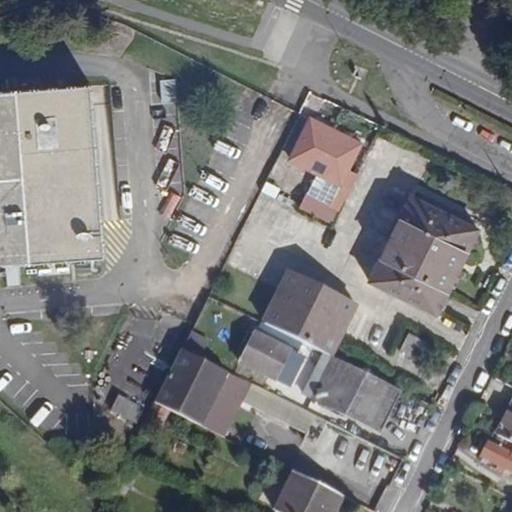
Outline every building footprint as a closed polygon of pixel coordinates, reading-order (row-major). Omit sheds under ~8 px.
[(102,256),(88,84),(0,92),(0,263),(5,263),(18,262),(102,256)] [(361,143),(311,118),(291,159),(339,184),(361,143)] [(338,208),(306,193),(300,206),(332,221),(338,208)] [(478,228),(411,195),(369,280),(435,314),(478,228)] [(20,282),(64,279),(63,264),(19,267),(18,262),(5,263),(7,286),(20,286),(20,282)] [(357,305),(288,271),(261,322),(331,357),(357,305)] [(291,350),(254,332),(239,363),(276,381),(291,350)] [(426,342),(408,332),(399,352),(417,361),(426,342)] [(180,349),(153,402),(170,410),(224,437),(237,443),(251,416),(264,390),(180,349)] [(311,398),(380,433),(401,391),(331,357),(311,398)] [(143,407),(118,394),(111,409),(136,422),(143,407)] [(155,440),(170,410),(153,402),(138,431),(155,440)] [(511,403),(496,435),(511,442),(511,403)] [(315,445),(326,421),(316,416),(304,439),(315,445)] [(511,453),(489,442),(481,456),(511,471),(511,453)] [(335,511),(343,496),(293,471),(275,510),(278,511),(335,511)] [(169,489),(148,478),(141,493),(162,503),(169,489)]
